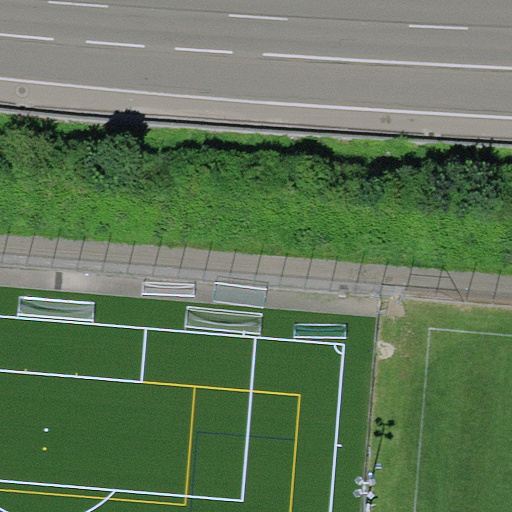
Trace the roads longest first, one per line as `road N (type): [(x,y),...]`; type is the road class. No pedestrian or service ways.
road 1 (motorway): [(0,7),(511,65)]
road 2 (motorway): [(294,0),(511,10)]
